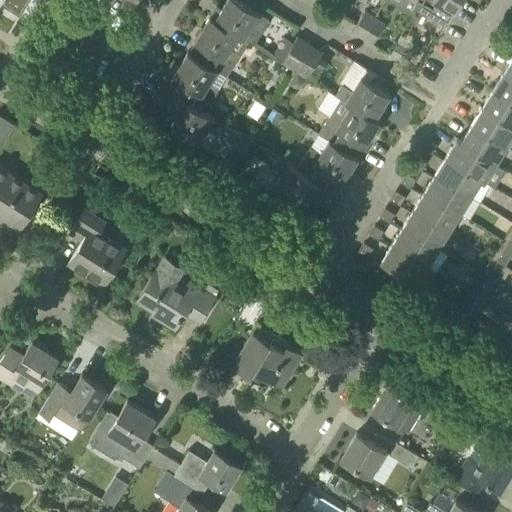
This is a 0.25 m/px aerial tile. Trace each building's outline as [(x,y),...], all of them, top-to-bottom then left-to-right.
[(0,0),(0,1),(19,13),(27,0),(0,0)] [(238,0),(225,0),(214,18),(214,19),(238,34),(238,35),(253,44),(268,18),(238,0)] [(422,0),(422,1),(432,7),(436,1),(454,12),(461,0),(422,0)] [(375,15),(365,9),(352,31),(362,37),(375,15)] [(217,70),(216,70),(226,76),(240,54),(230,48),(238,35),(238,34),(214,19),(214,18),(209,15),(193,41),(195,42),(188,52),(188,53),(217,70)] [(375,15),(362,37),(372,44),(386,22),(375,15)] [(282,61),(294,69),(309,44),(297,36),(282,61)] [(386,52),(403,63),(411,50),(394,40),(386,52)] [(307,77),(322,52),(309,44),(294,69),(307,77)] [(160,84),(205,111),(218,90),(208,84),(216,70),(217,70),(188,53),(188,52),(187,51),(172,75),(167,72),(160,84)] [(511,56),(503,72),(511,77),(511,56)] [(414,76),(394,63),(387,74),(408,86),(414,76)] [(296,72),(289,84),(295,88),(303,87),(307,79),(296,72)] [(492,89),(511,101),(511,77),(503,72),(492,89)] [(374,118),(374,117),(389,93),(361,75),(352,90),(342,83),(335,95),(341,98),(350,104),(350,103),(374,118)] [(189,136),(207,147),(223,122),(205,111),(160,84),(153,95),(176,110),(168,123),(189,136)] [(511,125),(511,101),(492,89),(481,106),(511,125)] [(356,156),(356,155),(362,145),(364,146),(379,121),(374,117),(374,118),(350,103),(350,104),(341,98),(318,134),(328,139),(356,156)] [(511,135),(511,125),(481,106),(471,123),(506,145),(511,135)] [(0,139),(5,141),(14,120),(0,113),(0,139)] [(168,123),(164,131),(184,144),(189,136),(168,123)] [(506,145),(471,123),(461,140),(495,162),(506,145)] [(297,168),(340,196),(347,184),(342,180),(357,156),(356,155),(356,156),(328,139),(318,134),(310,147),(310,146),(297,167),(297,168)] [(428,138),(422,147),(432,153),(438,144),(428,138)] [(444,157),(483,181),(495,162),(461,140),(456,138),(444,157)] [(280,172),(271,187),(301,205),(309,192),(333,207),(340,196),(297,168),(297,167),(278,155),(270,167),(280,172)] [(417,155),(412,165),(421,170),(427,161),(417,155)] [(434,175),(469,196),(479,180),(482,183),(483,181),(444,157),(434,175)] [(0,213),(20,225),(40,193),(0,168),(0,213)] [(407,173),(401,182),(410,188),(416,178),(407,173)] [(423,191),(459,213),(469,196),(434,175),(423,191)] [(396,190),(390,199),(400,205),(405,196),(396,190)] [(413,208),(448,230),(459,213),(423,191),(413,208)] [(385,207),(379,217),(389,222),(395,213),(385,207)] [(402,226),(437,248),(448,230),(413,208),(402,226)] [(103,283),(102,284),(103,285),(125,251),(97,233),(105,222),(86,210),(70,234),(81,241),(67,262),(68,263),(69,262),(103,283)] [(375,225),(369,234),(378,240),(384,230),(375,225)] [(391,243),(427,265),(437,248),(402,226),(391,243)] [(364,242),(358,251),(368,257),(373,248),(364,242)] [(391,243),(380,261),(416,283),(427,265),(391,243)] [(498,260),(504,264),(511,251),(511,246),(508,244),(498,260)] [(164,256),(156,270),(155,269),(136,300),(158,313),(156,317),(174,328),(184,313),(198,322),(218,290),(207,283),(203,289),(198,287),(195,293),(175,281),(183,268),(164,256)] [(487,278),(494,282),(504,264),(498,260),(487,278)] [(257,277),(246,295),(266,308),(277,289),(257,277)] [(477,294),(483,298),(494,282),(487,278),(477,294)] [(483,298),(477,294),(465,313),(472,317),(483,298)] [(232,364),(249,374),(252,369),(281,386),(301,353),(286,343),(282,349),(252,330),(232,364)] [(0,360),(0,378),(20,391),(26,382),(36,388),(57,357),(45,349),(47,345),(38,339),(33,342),(32,341),(23,355),(9,346),(0,360)] [(80,430),(106,387),(82,372),(70,390),(56,381),(37,410),(49,418),(52,413),(80,430)] [(371,408),(407,431),(424,404),(441,414),(448,403),(411,380),(404,391),(388,381),(371,408)] [(122,460),(124,457),(140,467),(153,444),(142,437),(154,417),(127,400),(118,414),(110,410),(108,409),(89,439),(91,440),(90,443),(115,458),(116,456),(122,460)] [(384,450),(356,432),(341,457),(369,474),(384,450)] [(490,443),(483,454),(473,448),(454,477),(477,491),(484,480),(500,490),(511,469),(511,455),(506,452),(511,442),(499,434),(493,445),(490,443)] [(419,455),(397,441),(389,453),(412,467),(419,455)] [(180,463),(174,473),(178,476),(195,486),(202,474),(225,488),(240,464),(214,448),(207,461),(189,450),(180,463)] [(166,468),(174,473),(180,463),(173,458),(166,468)] [(195,486),(178,476),(164,498),(178,506),(174,511),(210,511),(211,511),(192,499),(199,489),(194,486),(195,486)] [(106,488),(101,497),(113,505),(119,496),(106,488)] [(360,511),(348,504),(342,511),(323,511),(312,505),(318,496),(306,489),(291,511),(360,511)] [(358,489),(351,500),(363,507),(370,497),(358,489)] [(475,511),(455,500),(448,511),(431,501),(424,511),(423,511),(406,501),(399,511),(475,511)] [(0,511),(11,511),(13,509),(0,501),(0,511)]
